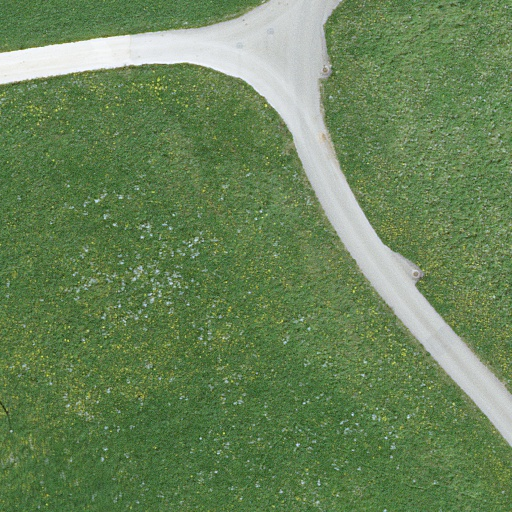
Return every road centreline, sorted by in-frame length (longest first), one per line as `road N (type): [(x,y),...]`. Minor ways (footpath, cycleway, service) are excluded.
road 1 (unclassified): [(281,44),(306,128),(360,236),(511,420)]
road 2 (unclassified): [(129,51),(281,44)]
road 3 (track): [(0,70),(129,51)]
